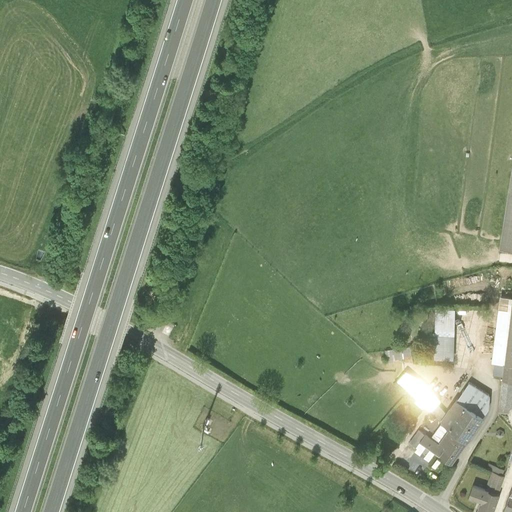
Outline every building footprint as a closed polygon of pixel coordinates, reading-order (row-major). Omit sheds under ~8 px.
[(145,103),(152,104),(156,77),(148,76),(145,103)] [(511,165),(497,250),(511,252),(511,165)] [(511,298),(499,296),(490,365),(503,366),(497,414),(511,416),(511,298)] [(454,309),(433,309),(432,361),(453,361),(454,309)] [(387,361),(402,358),(400,347),(385,350),(387,361)] [(396,383),(429,412),(441,421),(446,414),(436,405),(438,402),(405,373),(396,383)] [(488,397),(468,384),(455,404),(482,421),(487,411),(488,397)] [(455,404),(453,402),(446,414),(441,421),(436,428),(445,433),(465,447),(482,421),(455,404)] [(451,467),(465,447),(445,433),(437,444),(417,431),(407,445),(415,451),(419,445),(451,467)] [(436,469),(440,460),(436,458),(432,467),(436,469)] [(505,479),(491,474),(485,492),(498,497),(505,479)] [(511,511),(511,484),(501,511),(511,511)] [(485,492),(472,488),(466,503),(480,508),(478,511),(492,511),(498,497),(485,492)]
